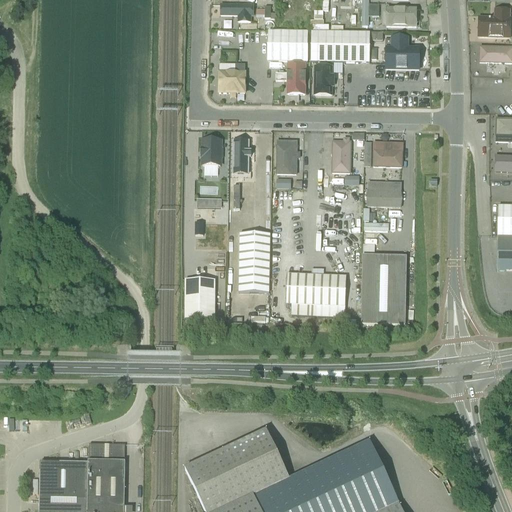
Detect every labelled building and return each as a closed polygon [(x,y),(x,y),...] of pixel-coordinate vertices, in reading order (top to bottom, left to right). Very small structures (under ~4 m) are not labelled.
[(380,16),(379,5),(370,5),(369,0),(363,0),(364,27),(369,27),(369,16),(380,16)] [(218,9),(218,22),(258,22),(258,9),(218,9)] [(416,10),(384,10),(383,26),(383,31),(415,31),(416,10)] [(495,20),(479,19),(479,39),(510,40),(510,20),(509,20),(509,12),(495,12),(495,20)] [(302,36),(265,36),(265,64),(302,64),(302,36)] [(415,36),(384,36),(384,71),(419,71),(419,48),(415,48),(415,36)] [(359,39),(312,39),(312,66),(359,66),(359,39)] [(511,49),(480,49),(480,64),(511,65),(511,49)] [(249,72),(219,72),(219,101),(249,103),(249,72)] [(296,74),(280,73),(280,98),(296,98),(296,74)] [(335,74),(310,74),(310,103),(335,103),(335,74)] [(511,129),(496,129),(496,143),(511,142),(511,129)] [(201,151),(201,159),(203,159),(202,168),(220,168),(220,159),(221,159),(221,151),(217,151),(218,143),(221,143),(221,142),(203,142),(203,151),(201,151)] [(250,176),(251,143),(240,142),(240,158),(235,158),(234,175),(250,176)] [(297,145),(274,144),(272,178),(295,179),(297,145)] [(350,146),(331,145),(330,173),(350,173),(350,146)] [(401,145),(373,145),(373,170),(402,170),(401,145)] [(511,161),(495,162),(494,185),(511,184),(511,161)] [(360,186),(360,177),(346,177),(346,186),(360,186)] [(278,180),(277,189),(291,190),(292,181),(278,180)] [(400,184),(367,183),(366,209),(400,210),(400,184)] [(197,199),(196,218),(224,218),(224,199),(197,199)] [(511,212),(498,213),(498,240),(511,240),(511,212)] [(376,221),(367,221),(367,217),(365,217),(364,243),(375,243),(376,221)] [(237,297),(267,297),(269,238),(238,237),(237,297)] [(511,240),(498,240),(497,273),(511,272),(511,240)] [(355,265),(356,326),(401,325),(400,265),(355,265)] [(185,322),(216,322),(216,282),(185,282),(185,322)] [(339,282),(290,282),(291,319),(339,319),(339,282)] [(401,511),(369,443),(289,481),(266,432),(185,471),(204,511),(401,511)] [(39,511),(124,511),(125,464),(125,447),(89,446),(89,463),(88,463),(88,465),(87,501),(39,500),(39,511)] [(40,473),(39,500),(87,501),(88,465),(40,464),(40,473)]
